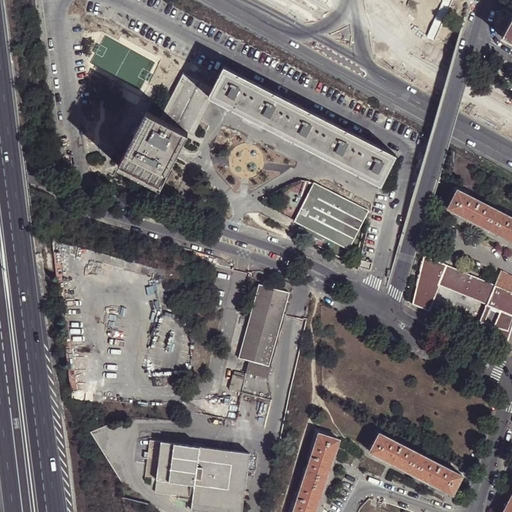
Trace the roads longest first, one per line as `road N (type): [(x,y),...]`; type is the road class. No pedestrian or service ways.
road 1 (unclassified): [(369,304),(408,153),(116,0)]
road 2 (motorway): [(51,511),(0,93)]
road 3 (residential): [(55,185),(76,203),(355,297)]
road 4 (residential): [(484,0),(395,292)]
road 5 (residential): [(355,297),(326,271),(280,252),(85,194)]
road 6 (unknown): [(240,201),(203,164),(204,139),(218,117),(315,161)]
road 7 (unclassified): [(63,0),(85,194)]
road 8 (motorway): [(0,351),(19,511)]
road 9 (secondary): [(279,0),(408,63)]
road 10 (residential): [(389,315),(511,375)]
road 11 (residential): [(473,511),(511,385)]
